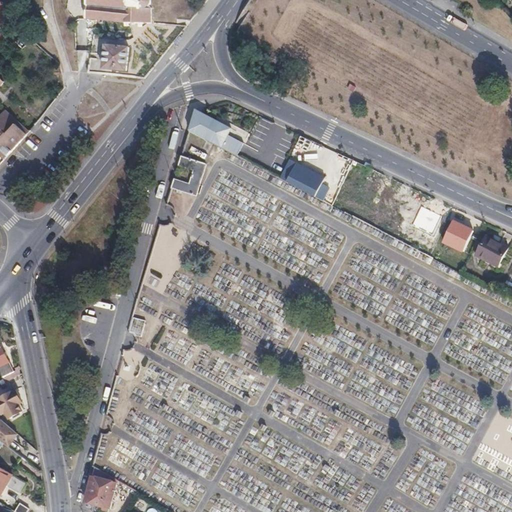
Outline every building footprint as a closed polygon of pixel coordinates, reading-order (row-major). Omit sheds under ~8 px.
[(86,18),(96,19),(104,19),(152,22),(152,7),(150,5),(151,2),(150,0),(86,0),(86,6),(87,6),(86,18)] [(0,20),(10,24),(16,7),(0,1),(0,20)] [(104,19),(96,19),(95,28),(102,29),(102,24),(103,24),(104,19)] [(106,45),(104,68),(127,70),(129,48),(106,45)] [(284,76),(292,62),(271,51),(264,65),(284,76)] [(0,160),(2,157),(5,160),(29,130),(6,110),(0,117),(0,160)] [(270,149),(262,145),(253,141),(196,110),(189,131),(205,140),(260,169),(270,149)] [(261,125),(253,141),(262,145),(270,129),(261,125)] [(189,131),(186,142),(200,150),(205,140),(189,131)] [(270,149),(260,169),(315,197),(324,180),(297,166),(298,164),(270,149)] [(174,179),(171,189),(196,196),(206,164),(181,156),(178,165),(194,170),(190,183),(174,179)] [(453,215),(443,210),(392,183),(383,200),(365,191),(352,215),(433,257),(446,233),(444,232),(453,215)] [(446,205),(443,210),(453,215),(454,216),(457,211),(446,205)] [(487,236),(477,255),(498,267),(508,249),(487,236)] [(135,317),(129,333),(141,337),(147,321),(135,317)] [(0,346),(0,372),(2,377),(14,372),(1,346),(0,346)] [(511,368),(511,361),(485,348),(478,362),(471,358),(474,352),(461,346),(454,359),(504,384),(511,368)] [(22,374),(21,368),(14,372),(2,377),(6,384),(8,383),(22,374)] [(0,400),(0,401),(0,400),(0,410),(3,415),(6,414),(9,419),(21,413),(18,405),(22,403),(16,392),(14,394),(8,383),(6,384),(0,388),(0,400)] [(341,432),(325,425),(329,417),(279,394),(272,410),(303,424),(300,432),(334,447),(341,432)] [(477,427),(487,407),(466,397),(460,410),(461,410),(457,417),(477,427)] [(4,444),(6,446),(16,433),(6,424),(2,421),(0,423),(0,440),(0,441),(4,444)] [(18,435),(16,433),(6,446),(8,447),(18,435)] [(103,433),(96,458),(108,461),(115,435),(103,433)] [(6,446),(4,444),(0,449),(0,494),(1,495),(6,487),(21,495),(28,484),(11,475),(23,458),(8,447),(6,446)] [(110,481),(116,483),(117,481),(97,469),(95,476),(110,481)] [(88,503),(93,504),(103,507),(102,511),(107,511),(108,508),(110,509),(117,483),(116,483),(110,481),(95,476),(93,476),(92,477),(89,491),(86,501),(88,503)]
